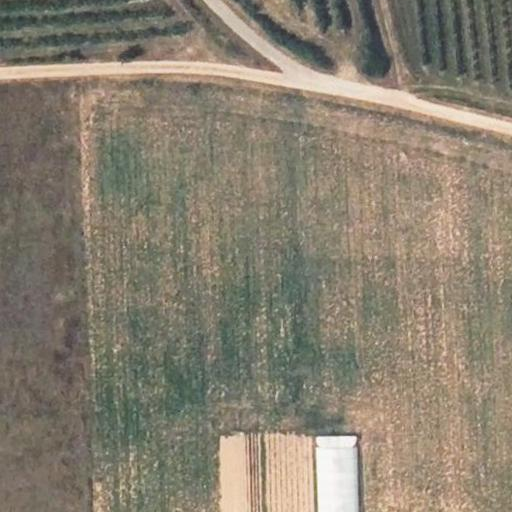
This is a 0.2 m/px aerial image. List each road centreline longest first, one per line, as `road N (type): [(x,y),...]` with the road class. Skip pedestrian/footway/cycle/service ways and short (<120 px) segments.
road 1 (track): [(302,84),(194,69),(0,76)]
road 2 (unclassified): [(511,133),(302,84)]
